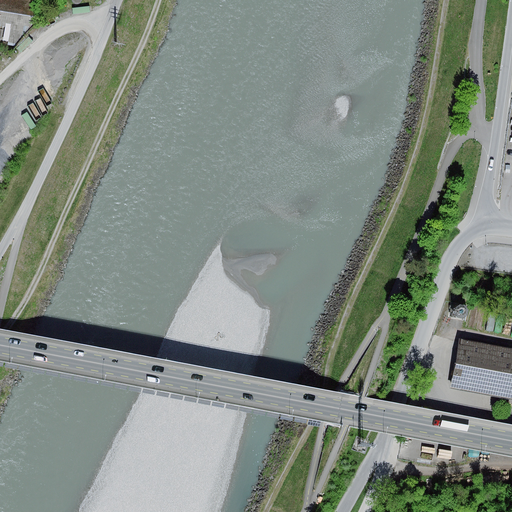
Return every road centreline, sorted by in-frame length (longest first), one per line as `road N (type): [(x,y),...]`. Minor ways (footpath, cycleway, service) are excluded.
road 1 (track): [(448,0),(427,117),(395,214),(335,344),(314,418),(264,511)]
road 2 (track): [(158,0),(0,346)]
road 3 (primary): [(153,373),(511,440)]
road 4 (unclassified): [(342,511),(384,435),(462,237),(489,221)]
road 5 (track): [(118,0),(23,214)]
road 6 (track): [(387,310),(325,420),(305,511)]
road 7 (unclassified): [(489,221),(511,20)]
road 8 (secondary): [(0,344),(153,373)]
road 9 (unknown): [(108,28),(88,18),(67,24),(0,85)]
road 10 (track): [(473,123),(481,0)]
